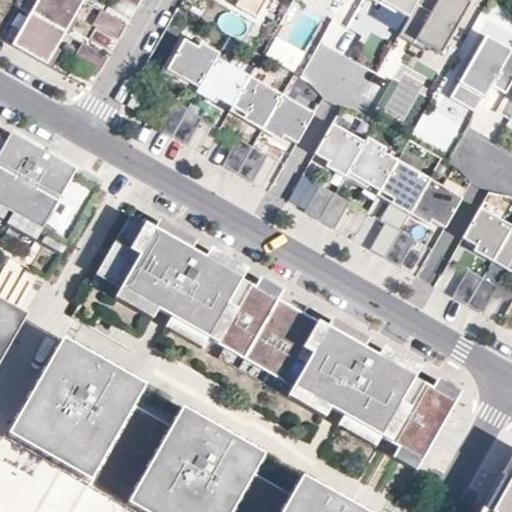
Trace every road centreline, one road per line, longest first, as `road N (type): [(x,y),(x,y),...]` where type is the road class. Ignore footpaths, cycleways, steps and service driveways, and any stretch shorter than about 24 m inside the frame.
road 1 (residential): [(89,132),(511,378)]
road 2 (residential): [(163,0),(89,132)]
road 3 (residential): [(437,511),(511,381)]
